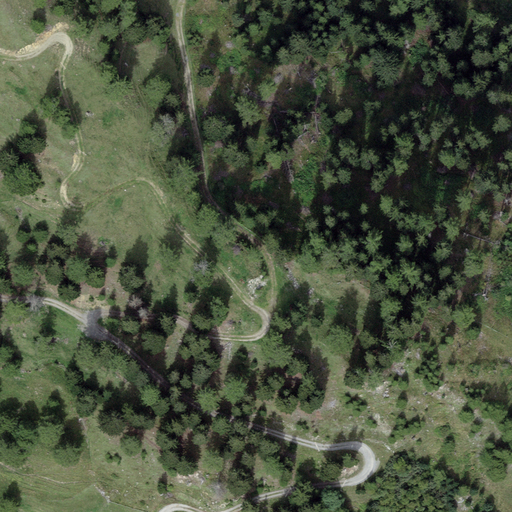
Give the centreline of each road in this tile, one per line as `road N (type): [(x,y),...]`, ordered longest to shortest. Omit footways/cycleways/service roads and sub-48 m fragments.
road 1 (track): [(275,312),(140,185),(66,197),(55,33),(0,34)]
road 2 (track): [(235,511),(350,482),(364,472),(366,453),(348,444),(314,445),(192,400),(159,383),(93,324)]
road 3 (track): [(275,312),(275,265),(206,195),(183,47),(185,0)]
road 4 (track): [(93,324),(99,312),(140,315),(250,337),(263,336),(275,312)]
